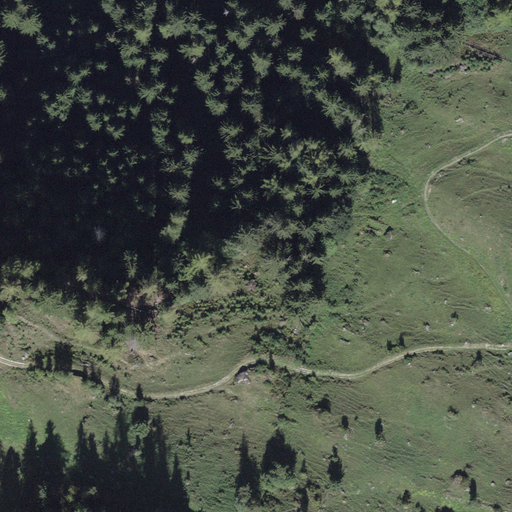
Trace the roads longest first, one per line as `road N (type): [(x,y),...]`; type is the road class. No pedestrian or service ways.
road 1 (track): [(0,361),(79,372),(143,398),(215,387),(250,359),(354,376),(405,354),(511,347)]
road 2 (track): [(511,310),(423,202),(424,180),(511,131)]
